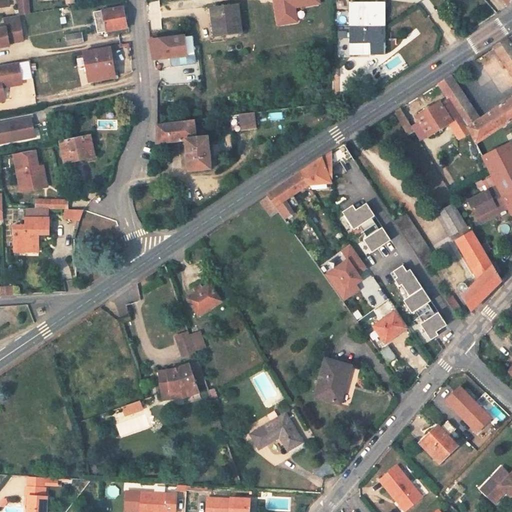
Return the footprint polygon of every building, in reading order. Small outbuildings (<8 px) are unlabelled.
[(0,0),(0,8),(10,6),(9,0),(0,0)] [(20,0),(22,15),(32,13),(30,0),(20,0)] [(274,0),(279,26),(298,23),(296,8),(320,4),(318,0),(274,0)] [(350,3),(350,26),(364,26),(364,28),(384,28),(384,3),(350,3)] [(243,33),(239,5),(215,8),(217,26),(218,26),(219,35),(243,33)] [(123,8),(95,13),(99,33),(127,27),(123,8)] [(10,44),(25,41),(22,21),(6,23),(7,28),(0,28),(0,47),(10,46),(10,44)] [(350,26),(350,55),(385,54),(384,28),(364,28),(364,26),(350,26)] [(81,34),(66,36),(68,46),(83,43),(81,34)] [(151,40),(154,60),(171,58),(172,65),(174,66),(195,64),(197,61),(196,54),(188,55),(185,36),(151,40)] [(511,62),(511,45),(508,39),(497,46),(502,53),(499,55),(506,66),(511,62)] [(502,53),(497,46),(494,48),(499,55),(502,53)] [(95,50),(87,51),(85,52),(87,62),(90,83),(95,82),(115,78),(110,47),(95,50)] [(1,77),(0,77),(0,101),(5,101),(3,88),(14,86),(14,82),(22,81),(19,63),(0,65),(0,73),(1,73),(1,77)] [(465,125),(467,128),(480,119),(458,86),(457,86),(450,77),(438,85),(449,100),(457,112),(465,125)] [(476,145),(503,127),(511,121),(511,98),(480,119),(467,128),(476,145)] [(457,112),(449,100),(441,105),(439,103),(417,117),(429,137),(451,123),(452,122),(449,117),(457,112)] [(408,121),(401,109),(395,112),(402,125),(408,121)] [(270,114),(272,121),(284,118),(282,111),(270,114)] [(456,131),(465,125),(457,112),(449,117),(452,122),(451,123),(456,131)] [(239,115),(241,131),(257,129),(255,113),(239,115)] [(0,124),(0,144),(35,137),(32,118),(0,124)] [(408,121),(402,125),(408,136),(414,132),(408,121)] [(157,126),(158,144),(185,141),(189,172),(212,169),(209,137),(196,138),(194,122),(157,126)] [(508,208),(511,215),(511,214),(511,145),(503,127),(476,145),(497,187),(508,208)] [(441,133),(435,141),(442,146),(448,139),(441,133)] [(87,159),(95,158),(95,154),(91,136),(87,137),(60,142),(64,164),(87,159)] [(453,140),(439,146),(443,154),(456,148),(453,140)] [(344,144),(336,149),(343,160),(345,164),(354,159),(344,144)] [(331,153),(332,154),(332,166),(343,160),(336,149),(331,153)] [(14,154),(20,187),(42,183),(40,171),(45,171),(44,166),(39,166),(36,150),(14,154)] [(331,153),(301,173),(309,184),(331,183),(330,180),(332,178),(332,166),(332,154),(331,153)] [(42,183),(20,187),(21,192),(48,187),(45,171),(40,171),(42,183)] [(286,183),(293,195),(309,184),(301,173),(286,183)] [(278,211),(284,220),(294,213),(291,209),(286,200),(292,196),(293,195),(286,183),(267,196),(278,211)] [(469,202),(479,222),(494,215),(491,210),(495,208),(498,213),(508,208),(497,187),(469,202)] [(278,211),(267,196),(261,200),(272,216),(278,211)] [(291,209),(297,205),(292,196),(286,200),(291,209)] [(36,209),(68,210),(68,200),(36,200),(36,209)] [(353,205),(342,212),(354,230),(359,226),(363,232),(376,224),(372,219),(375,216),(367,203),(356,210),(353,205)] [(465,227),(452,204),(437,214),(450,237),(465,227)] [(395,222),(425,267),(436,259),(407,215),(395,222)] [(16,226),(15,249),(39,249),(39,234),(49,234),(49,219),(27,219),(27,226),(16,226)] [(379,229),(376,224),(363,232),(367,237),(363,239),(372,253),(391,240),(382,227),(379,229)] [(472,310),(502,280),(485,251),(481,245),(473,231),(456,241),(479,280),(462,296),(472,310)] [(487,241),(481,245),(485,251),(490,248),(487,241)] [(347,261),(325,276),(339,297),(356,285),(362,280),(358,275),(368,268),(351,245),(341,252),(347,261)] [(403,265),(391,274),(399,287),(403,285),(410,296),(404,301),(412,313),(416,311),(420,317),(432,309),(428,303),(431,301),(410,269),(407,272),(403,265)] [(360,287),(372,309),(388,300),(375,278),(360,287)] [(221,301),(210,284),(204,288),(202,286),(194,290),(196,293),(188,299),(199,316),(221,301)] [(359,290),(356,285),(339,297),(343,302),(359,290)] [(451,296),(446,299),(455,311),(459,308),(451,296)] [(436,314),(432,309),(420,317),(423,322),(420,324),(426,333),(431,340),(439,335),(438,333),(437,331),(447,325),(439,312),(436,314)] [(374,326),(378,333),(384,341),(386,344),(389,341),(401,333),(407,329),(395,312),(374,326)] [(189,333),(188,331),(184,333),(176,336),(178,341),(178,343),(182,341),(191,338),(189,333)] [(192,341),(196,351),(205,348),(203,341),(200,334),(191,337),(192,341)] [(192,341),(191,338),(178,343),(183,356),(195,351),(192,341)] [(388,347),(381,352),(388,362),(396,357),(388,347)] [(316,397),(341,404),(351,366),(326,360),(316,397)] [(182,391),(184,397),(199,392),(192,372),(202,368),(199,361),(190,364),(189,364),(174,369),(159,371),(162,394),(182,391)] [(477,433),(494,417),(461,383),(444,400),(477,433)] [(163,400),(184,397),(182,391),(162,394),(163,400)] [(127,415),(144,409),(141,400),(124,405),(127,415)] [(280,437),(288,451),(302,443),(286,414),(251,434),(259,448),(280,437)] [(439,427),(421,444),(439,462),(456,445),(448,436),(456,429),(448,421),(440,428),(439,427)] [(423,497),(397,466),(380,480),(395,498),(397,496),(408,509),(423,497)] [(511,472),(509,476),(501,469),(481,490),(495,503),(505,492),(511,497),(511,496),(511,472)] [(30,477),(30,487),(42,488),(43,478),(30,477)] [(111,498),(120,496),(117,485),(108,487),(111,498)] [(30,487),(27,487),(26,496),(29,496),(28,505),(28,511),(46,511),(47,496),(45,496),(45,488),(42,488),(30,487)] [(176,511),(177,495),(127,492),(126,511),(138,511),(176,511)] [(397,496),(395,498),(406,511),(408,509),(397,496)] [(249,511),(250,499),(231,498),(231,500),(217,498),(215,511),(249,511)]
